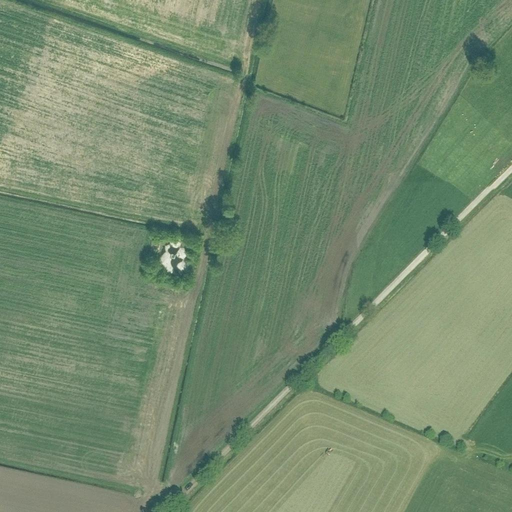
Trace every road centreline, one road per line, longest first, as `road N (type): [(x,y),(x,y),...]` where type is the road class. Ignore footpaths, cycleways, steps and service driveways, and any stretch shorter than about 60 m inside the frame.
road 1 (track): [(511,167),(173,511)]
road 2 (track): [(263,0),(176,395)]
